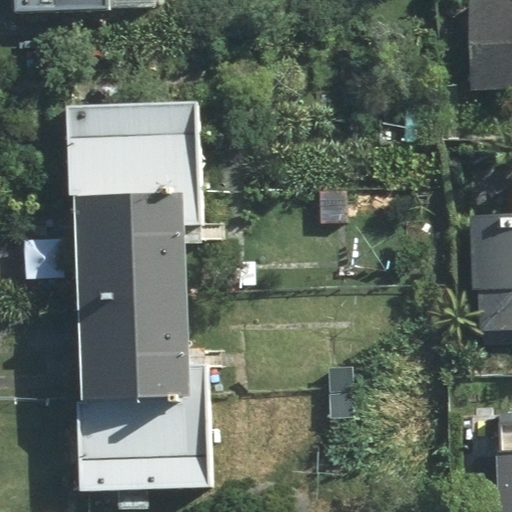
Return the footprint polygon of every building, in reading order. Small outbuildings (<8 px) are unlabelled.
[(111,0),(10,0),(12,27),(113,22),(111,0)] [(206,105),(60,111),(76,501),(222,495),(206,105)] [(511,220),(467,221),(467,299),(477,299),(478,335),(511,334),(511,220)] [(360,364),(323,364),(323,426),(360,426),(360,364)] [(511,511),(511,425),(498,426),(500,511),(511,511)]
